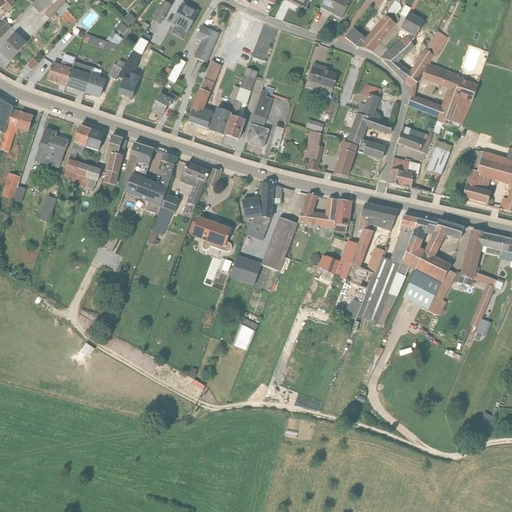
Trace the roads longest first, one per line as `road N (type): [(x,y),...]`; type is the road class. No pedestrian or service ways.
road 1 (track): [(511,441),(448,458),(257,405),(0,459)]
road 2 (tertiary): [(0,84),(243,169),(379,200)]
road 3 (residential): [(379,200),(402,86),(361,54),(225,0)]
road 4 (tertiary): [(379,200),(511,230)]
